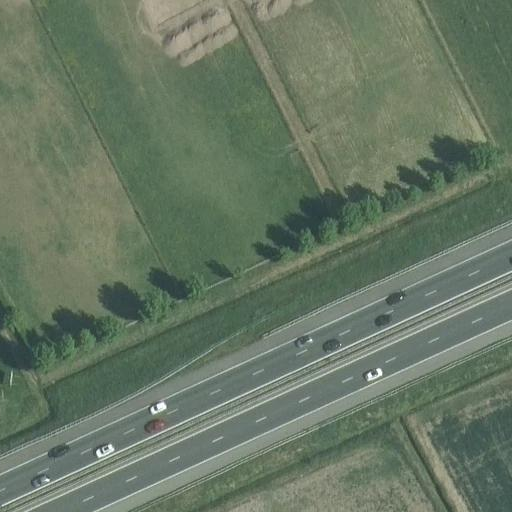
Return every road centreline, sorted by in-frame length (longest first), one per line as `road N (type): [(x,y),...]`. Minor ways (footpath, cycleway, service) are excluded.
road 1 (motorway): [(511,256),(0,490)]
road 2 (motorway): [(62,511),(511,306)]
